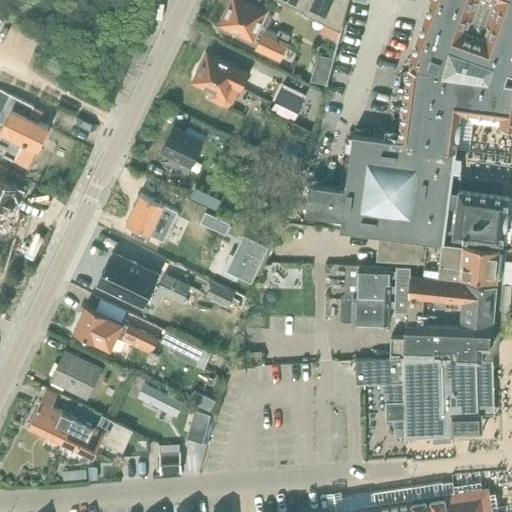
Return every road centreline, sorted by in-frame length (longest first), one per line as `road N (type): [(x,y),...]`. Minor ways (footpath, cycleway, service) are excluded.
road 1 (residential): [(0,501),(511,462)]
road 2 (residential): [(179,0),(0,393)]
